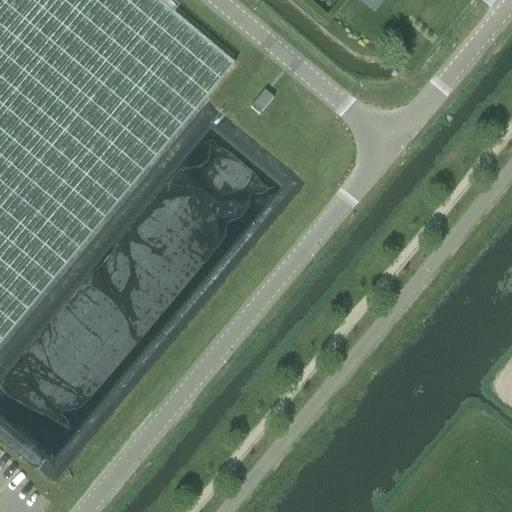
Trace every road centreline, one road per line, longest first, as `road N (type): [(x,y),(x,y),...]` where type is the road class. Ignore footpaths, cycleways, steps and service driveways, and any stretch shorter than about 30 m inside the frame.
road 1 (unknown): [(190,511),(511,126)]
road 2 (unclassified): [(83,511),(390,145)]
road 3 (unclassified): [(390,145),(216,0)]
road 4 (unclassified): [(390,145),(511,0)]
